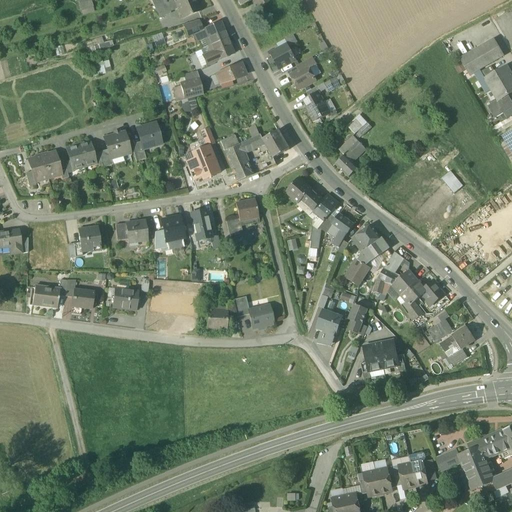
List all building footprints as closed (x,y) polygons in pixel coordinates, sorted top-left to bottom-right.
[(96,12),(93,0),(77,0),(81,15),(96,12)] [(168,8),(166,3),(164,0),(150,0),(154,8),(158,18),(170,13),(170,12),(168,8)] [(199,11),(194,0),(172,0),(166,3),(168,8),(174,5),(176,10),(178,9),(182,19),(199,11)] [(253,0),(258,9),(268,3),(265,0),(253,0)] [(188,38),(193,35),(201,31),(197,21),(183,26),(188,38)] [(209,41),(210,46),(226,39),(220,24),(204,30),(208,39),(204,41),(205,43),(209,41)] [(204,30),(201,31),(193,35),(197,44),(204,41),(208,39),(204,30)] [(286,40),(289,45),(295,41),(292,36),(286,40)] [(233,54),(226,39),(210,46),(212,50),(209,52),(210,54),(214,53),(217,61),(233,54)] [(459,60),(470,78),(504,57),(493,40),(459,60)] [(270,55),(278,70),(295,60),(287,46),(270,55)] [(204,57),(207,65),(217,61),(214,53),(210,54),(204,57)] [(296,67),(299,72),(308,67),(309,69),(316,66),(312,58),(296,67)] [(215,75),(219,85),(237,79),(244,76),(242,72),(243,71),(241,64),(215,75)] [(290,77),(298,90),(315,81),(309,69),(308,67),(299,72),(290,77)] [(481,73),(486,80),(495,75),(491,67),(481,73)] [(486,80),(492,90),(511,78),(506,69),(495,75),(486,80)] [(511,94),(511,78),(492,90),(499,102),(508,97),(511,94)] [(179,84),(181,89),(184,101),(195,98),(202,96),(199,87),(197,79),(179,84)] [(306,94),(309,99),(319,94),(321,93),(318,87),(306,94)] [(177,103),(184,101),(181,89),(174,91),(177,103)] [(306,108),(313,122),(320,119),(320,120),(330,114),(319,94),(309,99),(304,102),(307,108),(306,108)] [(503,114),(506,120),(511,116),(511,103),(508,97),(499,102),(488,108),(495,120),(503,114)] [(359,116),(355,120),(362,128),(366,124),(359,116)] [(358,132),(362,128),(355,120),(351,123),(358,132)] [(354,136),(358,132),(351,123),(346,127),(354,136)] [(140,143),(142,151),(143,151),(153,148),(153,147),(160,144),(155,125),(136,130),(140,143)] [(254,137),(260,134),(256,125),(250,128),(254,137)] [(200,132),(206,148),(209,147),(214,145),(208,129),(200,132)] [(511,153),(511,130),(502,137),(511,153)] [(272,158),(273,160),(274,159),(289,151),(279,132),(264,140),(263,141),(265,145),(272,158)] [(107,151),(109,160),(110,160),(110,158),(117,156),(117,158),(129,154),(123,134),(120,135),(114,136),(114,137),(104,140),(107,151)] [(261,136),(239,145),(243,154),(265,145),(263,141),(264,140),(261,136)] [(220,143),(224,152),(238,146),(234,137),(220,143)] [(339,149),(345,156),(357,143),(351,137),(339,149)] [(133,145),(138,162),(145,160),(143,151),(142,151),(140,143),(133,145)] [(364,151),(357,143),(345,156),(344,156),(349,161),(351,159),(354,162),(364,151)] [(89,144),(77,147),(83,168),(94,165),(95,165),(92,155),(89,144)] [(239,145),(238,146),(224,152),(236,183),(252,176),(249,168),(243,154),(239,145)] [(72,171),(83,168),(77,147),(66,150),(69,162),(72,171)] [(185,164),(192,181),(201,178),(205,176),(206,179),(219,174),(209,147),(206,148),(191,154),(193,160),(186,163),(185,164)] [(107,151),(98,154),(101,165),(102,169),(112,166),(110,160),(109,160),(107,151)] [(54,154),(41,158),(47,179),(60,175),(57,163),(54,154)] [(95,167),(101,165),(98,154),(92,155),(95,165),(94,165),(95,167)] [(183,156),(186,163),(193,160),(191,154),(190,154),(183,156)] [(336,165),(348,178),(357,169),(349,161),(344,156),(336,165)] [(47,180),(47,179),(41,158),(27,161),(31,173),(34,183),(47,180)] [(272,158),(249,168),(252,176),(277,166),(274,159),(273,160),(272,158)] [(68,179),(67,175),(63,163),(63,161),(57,163),(60,175),(61,181),(68,179)] [(69,162),(63,163),(67,175),(73,173),(72,171),(69,162)] [(463,187),(450,172),(441,180),(453,195),(463,187)] [(25,174),(29,188),(35,186),(34,183),(31,173),(25,174)] [(286,193),(298,204),(302,201),(309,193),(311,190),(299,179),(286,193)] [(463,213),(476,202),(465,189),(452,200),(463,213)] [(322,201),(311,190),(309,193),(320,204),(322,201)] [(309,193),(302,201),(313,212),(320,204),(309,193)] [(322,201),(320,204),(313,212),(313,213),(314,214),(324,222),(330,215),(335,210),(338,206),(327,196),(322,201)] [(238,220),(240,227),(259,223),(254,201),(235,205),(238,220)] [(313,213),(313,212),(302,201),(298,204),(297,206),(309,216),(313,213)] [(340,214),(335,210),(330,215),(336,220),(339,215),(340,214)] [(205,211),(190,214),(196,242),(198,242),(210,239),(211,239),(205,211)] [(314,214),(312,228),(318,229),(319,228),(324,222),(314,214)] [(336,220),(330,215),(324,222),(319,228),(321,229),(327,234),(332,225),(336,220)] [(336,220),(332,225),(347,235),(353,226),(339,215),(336,220)] [(163,231),(166,244),(184,240),(178,218),(161,222),(163,231)] [(227,223),(230,237),(242,234),(240,227),(238,220),(227,223)] [(126,237),(127,243),(147,240),(147,234),(145,222),(125,225),(126,237)] [(116,226),(118,238),(126,237),(125,225),(116,226)] [(347,235),(332,225),(327,234),(335,240),(332,245),(339,249),(343,241),(346,236),(347,235)] [(359,251),(361,254),(381,239),(371,226),(354,237),(356,240),(354,241),(357,245),(359,243),(363,249),(359,251)] [(311,242),(316,243),(318,229),(312,228),(310,242),(311,242)] [(316,243),(311,242),(310,249),(311,250),(317,250),(319,250),(321,229),(319,228),(318,229),(316,243)] [(78,243),(79,254),(100,252),(97,229),(85,231),(85,232),(79,232),(78,232),(77,232),(78,243)] [(167,249),(166,244),(163,231),(154,233),(154,251),(167,249)] [(0,249),(8,248),(10,257),(21,255),(20,240),(19,232),(2,234),(2,235),(0,235),(0,249)] [(388,250),(381,239),(361,254),(358,261),(364,265),(380,255),(388,250)] [(296,240),(287,242),(289,252),(298,250),(296,240)] [(338,251),(343,254),(349,245),(343,241),(339,249),(338,251)] [(67,244),(69,258),(80,257),(79,254),(78,243),(67,244)] [(383,260),(380,255),(364,265),(369,269),(368,271),(374,274),(378,270),(383,260)] [(382,272),(377,280),(385,282),(381,295),(386,296),(387,293),(392,286),(399,280),(396,276),(394,274),(398,266),(401,267),(404,261),(393,255),(390,259),(382,272)] [(346,279),(358,286),(368,271),(369,269),(364,265),(358,261),(346,279)] [(409,263),(404,261),(401,267),(408,272),(409,271),(409,263)] [(305,268),(297,267),(296,275),(304,276),(305,268)] [(392,286),(401,296),(410,289),(418,282),(409,271),(408,272),(399,280),(392,286)] [(373,293),(381,295),(385,282),(377,280),(373,293)] [(141,292),(147,294),(149,281),(142,281),(141,292)] [(59,297),(64,297),(66,282),(60,282),(58,292),(59,292),(59,297)] [(75,282),(66,282),(64,297),(72,298),(73,291),(74,291),(75,282)] [(418,282),(410,289),(419,299),(424,294),(427,292),(424,289),(418,282)] [(432,282),(424,289),(427,292),(424,294),(428,300),(432,297),(436,302),(443,295),(432,282)] [(335,289),(326,284),(322,296),(328,298),(331,299),(335,289)] [(392,286),(387,293),(394,302),(401,296),(392,286)] [(155,297),(170,298),(170,295),(171,290),(156,288),(155,297)] [(32,307),(57,309),(59,297),(59,292),(58,292),(34,289),(32,307)] [(413,304),(419,299),(410,289),(401,296),(406,302),(410,307),(413,304)] [(112,308),(136,312),(138,292),(132,291),(132,292),(115,290),(112,308)] [(70,307),(92,310),(94,293),(74,291),(73,291),(72,298),(70,307)] [(340,301),(349,304),(352,296),(343,293),(340,301)] [(169,312),(177,312),(178,311),(191,312),(192,297),(170,295),(170,298),(169,312)] [(318,307),(324,309),(328,298),(322,296),(318,307)] [(432,297),(428,300),(425,303),(429,308),(436,302),(432,297)] [(233,302),(237,318),(249,315),(248,312),(249,312),(245,298),(233,301),(233,302)] [(227,303),(231,320),(237,318),(233,302),(227,303)] [(402,305),(409,314),(417,308),(413,304),(410,307),(406,302),(402,305)] [(350,332),(357,335),(361,326),(362,326),(367,311),(354,306),(348,321),(354,323),(350,332)] [(249,315),(252,330),(273,325),(268,307),(249,312),(248,312),(249,315)] [(384,308),(378,311),(381,317),(387,314),(384,308)] [(422,314),(417,308),(409,314),(414,320),(422,314)] [(334,335),(335,335),(341,318),(323,311),(317,329),(324,331),(334,335)] [(206,329),(225,330),(227,313),(204,312),(204,319),(207,319),(206,329)] [(437,317),(441,323),(445,320),(449,318),(446,312),(437,317)] [(436,344),(453,332),(445,320),(441,323),(425,334),(431,343),(434,341),(436,344)] [(357,335),(364,337),(367,328),(362,326),(361,326),(357,335)] [(459,349),(461,350),(462,350),(475,341),(466,327),(451,337),(452,337),(458,346),(458,347),(459,349)] [(334,335),(324,331),(323,335),(321,334),(317,345),(330,348),(334,339),(333,338),(334,335)] [(455,347),(458,346),(452,337),(439,345),(445,354),(450,350),(449,348),(453,345),(455,347)] [(390,342),(378,345),(384,370),(398,367),(399,367),(396,357),(394,345),(390,342)] [(369,373),(384,370),(378,345),(367,347),(364,351),(366,363),(369,373)] [(445,354),(448,358),(461,350),(459,349),(457,350),(456,348),(455,347),(453,345),(449,348),(450,350),(445,354)] [(354,361),(358,350),(352,347),(347,358),(354,361)] [(467,358),(462,350),(461,350),(448,358),(454,366),(467,358)] [(398,367),(399,373),(405,372),(402,356),(396,357),(399,367),(398,367)] [(360,364),(364,380),(370,379),(369,373),(366,363),(360,364)] [(369,373),(370,379),(385,376),(384,370),(369,373)] [(419,378),(408,381),(410,387),(420,385),(419,378)] [(487,459),(489,458),(501,453),(511,448),(511,451),(511,427),(503,431),(479,441),(467,446),(470,452),(459,456),(458,456),(461,463),(472,491),(493,483),(494,481),(493,480),(493,479),(486,461),(488,460),(487,459)] [(511,456),(511,451),(511,448),(501,453),(504,460),(511,456)] [(435,460),(440,472),(461,463),(458,456),(459,456),(456,451),(435,460)] [(409,457),(410,464),(422,462),(424,461),(426,459),(425,455),(423,454),(409,457)] [(422,462),(426,482),(433,480),(429,462),(425,463),(425,461),(424,461),(422,462)] [(426,482),(427,483),(436,480),(432,461),(425,462),(425,461),(425,463),(429,462),(433,480),(426,482)] [(426,482),(422,462),(410,464),(415,488),(416,488),(416,487),(418,486),(418,487),(427,485),(427,483),(426,482)] [(415,488),(410,464),(399,467),(399,469),(403,487),(404,490),(412,489),(412,488),(415,487),(415,488)] [(393,470),(394,476),(389,477),(391,489),(397,488),(403,487),(399,469),(393,470)] [(387,470),(375,472),(380,496),(381,495),(381,494),(383,494),(383,495),(392,493),(391,489),(389,477),(387,470)] [(493,483),(496,491),(511,483),(511,471),(499,477),(495,479),(493,479),(493,480),(494,481),(493,483)] [(380,496),(375,472),(363,475),(365,482),(368,494),(368,498),(377,496),(377,495),(379,495),(380,496)] [(359,484),(361,494),(362,495),(368,494),(365,482),(359,484)] [(494,493),(497,499),(508,494),(506,488),(494,493)] [(364,505),(362,495),(361,494),(356,495),(358,507),(364,505)] [(356,495),(344,497),(332,500),(334,508),(334,511),(359,511),(358,507),(356,495)]
